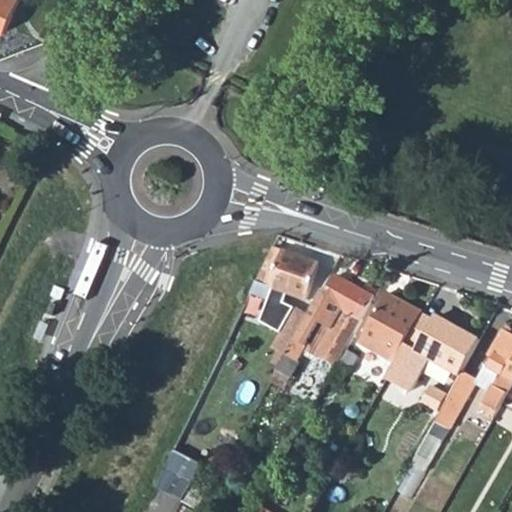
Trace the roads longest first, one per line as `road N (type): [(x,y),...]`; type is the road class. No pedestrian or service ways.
road 1 (tertiary): [(142,223),(10,511)]
road 2 (tertiary): [(511,278),(213,188)]
road 3 (tertiary): [(213,188),(211,165),(186,136),(155,132),(122,156)]
